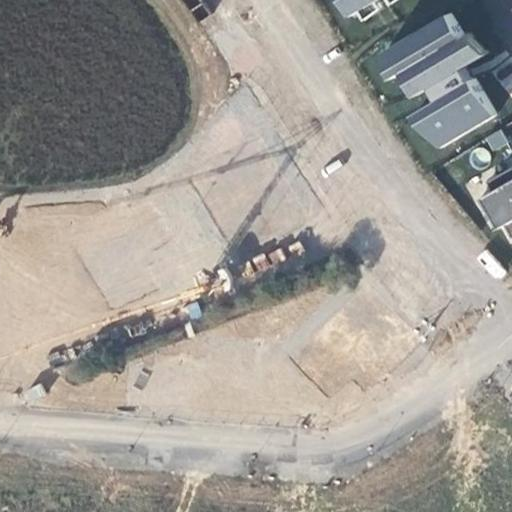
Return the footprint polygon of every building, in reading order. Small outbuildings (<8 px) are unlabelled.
[(330,0),(341,19),(376,0),(330,0)] [(429,152),(498,118),(470,63),(480,57),(456,10),(371,52),(401,111),(407,108),(429,152)] [(502,131),(485,136),(491,151),(507,145),(502,131)] [(326,232),(273,148),(207,182),(263,266),(326,232)] [(511,163),(487,177),(493,186),(478,195),(488,212),(491,210),(499,224),(505,220),(511,233),(511,163)] [(196,267),(155,206),(79,252),(116,315),(196,267)] [(432,349),(378,294),(307,361),(359,418),(432,349)]
